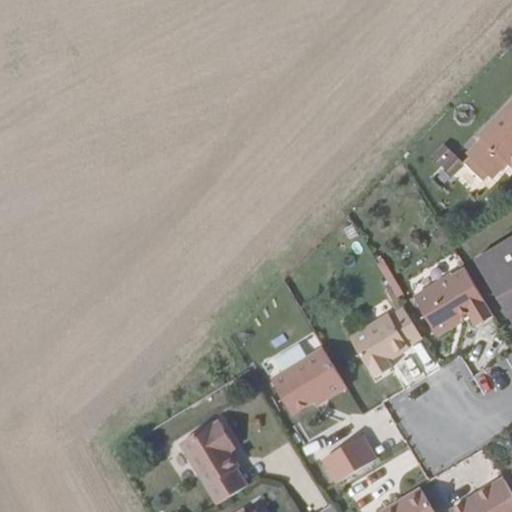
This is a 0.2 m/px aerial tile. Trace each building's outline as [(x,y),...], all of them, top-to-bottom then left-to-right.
[(501,184),(511,173),(511,112),(509,115),(507,114),(466,155),(470,159),(455,174),(459,177),(453,182),(471,200),(477,195),(480,199),(496,183),(499,187),(501,184)] [(431,160),(454,174),(463,158),(440,144),(431,160)] [(511,181),(511,173),(501,184),(505,189),(511,181)] [(511,322),(511,243),(476,265),(511,322)] [(487,307),(466,274),(454,281),(453,279),(416,302),(439,341),(455,331),(453,328),(487,307)] [(423,342),(405,314),(391,322),(391,320),(351,343),(372,376),(374,375),(377,382),(393,372),(389,366),(411,352),(409,350),(423,342)] [(348,393),(324,354),(272,385),(293,420),(315,406),(324,400),(328,404),(348,393)] [(324,400),(315,406),(317,411),(328,404),(324,400)] [(219,511),(249,493),(238,475),(240,474),(231,458),(226,450),(232,446),(220,427),(214,431),(213,429),(181,449),(219,511)] [(325,464),(340,488),(378,465),(363,441),(325,464)] [(226,450),(231,458),(237,454),(232,446),(226,450)] [(511,511),(511,496),(504,484),(457,511),(511,511)] [(433,511),(422,493),(390,511),(433,511)]
